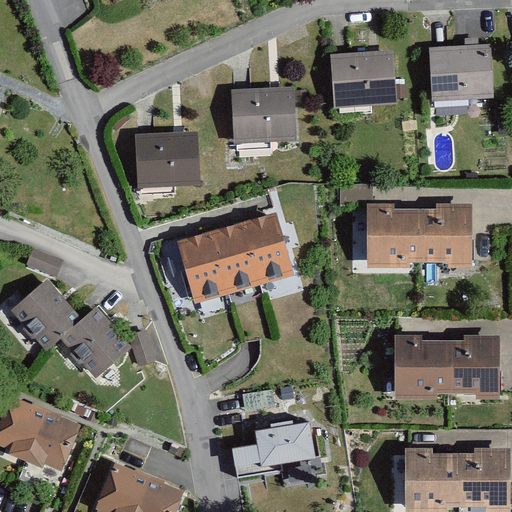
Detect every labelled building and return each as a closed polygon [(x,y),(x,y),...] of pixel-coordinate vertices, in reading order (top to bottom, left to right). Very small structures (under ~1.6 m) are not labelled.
[(493,43),(431,47),(434,98),(496,94),(493,43)] [(335,52),(338,104),(401,100),(398,48),(335,52)] [(233,85),(236,140),(300,136),(297,82),(233,85)] [(138,130),(140,182),(206,180),(204,128),(138,130)] [(473,269),(473,204),(435,205),(435,210),(395,211),(395,205),(368,206),(368,269),(410,269),(410,263),(448,263),(448,269),(473,269)] [(296,273),(280,208),(176,235),(193,300),(296,273)] [(13,307),(49,347),(84,316),(49,275),(13,307)] [(84,316),(63,335),(101,377),(138,343),(99,302),(84,316)] [(503,395),(503,335),(398,334),(397,394),(503,395)] [(12,397),(0,424),(0,447),(62,473),(81,426),(12,397)] [(314,416),(260,425),(266,463),(321,455),(314,416)] [(511,446),(408,446),(408,508),(511,508),(511,446)] [(96,509),(102,511),(176,511),(185,493),(115,464),(96,509)]
